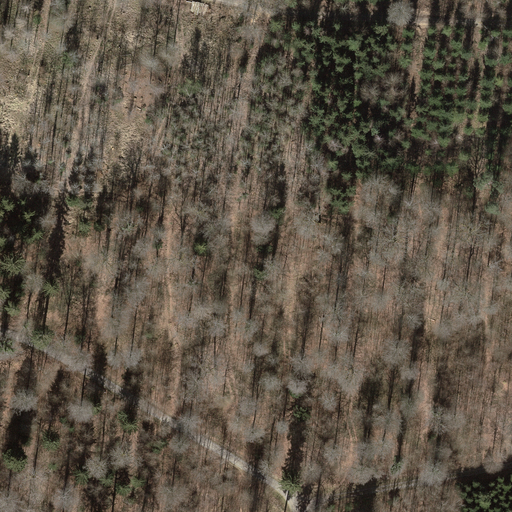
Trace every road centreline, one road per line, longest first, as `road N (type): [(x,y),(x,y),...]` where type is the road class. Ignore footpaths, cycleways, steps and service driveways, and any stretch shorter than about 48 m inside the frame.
road 1 (track): [(298,511),(279,483),(74,361),(0,332)]
road 2 (track): [(511,23),(295,14),(230,0)]
road 3 (track): [(299,508),(511,464)]
